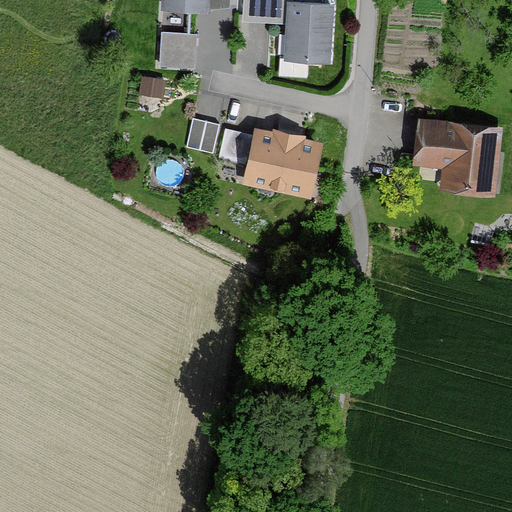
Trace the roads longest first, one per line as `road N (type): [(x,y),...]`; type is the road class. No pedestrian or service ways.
road 1 (track): [(333,511),(359,260),(346,182),(359,110)]
road 2 (residential): [(368,0),(359,110),(213,80),(219,40)]
